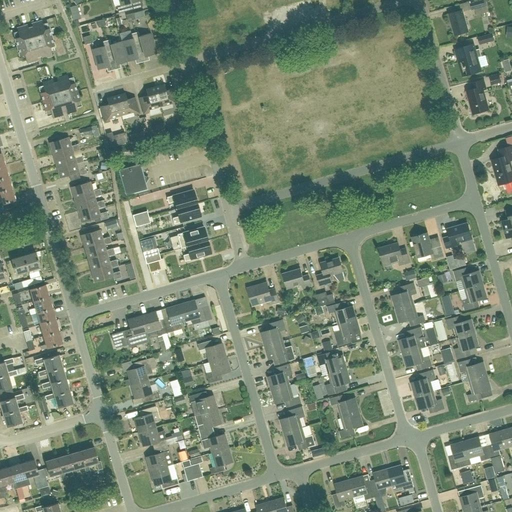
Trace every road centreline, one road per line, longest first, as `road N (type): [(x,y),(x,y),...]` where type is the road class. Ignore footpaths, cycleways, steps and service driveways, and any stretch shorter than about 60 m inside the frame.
road 1 (residential): [(228,209),(459,142)]
road 2 (residential): [(187,63),(412,0)]
road 3 (residential): [(406,439),(348,236)]
road 4 (residential): [(276,477),(219,274)]
road 5 (residential): [(73,316),(219,274)]
road 6 (residential): [(228,209),(187,63)]
road 7 (residential): [(42,209),(0,65)]
road 8 (residential): [(459,142),(419,0)]
road 9 (residential): [(511,329),(475,199)]
road 10 (residential): [(348,236),(475,199)]
